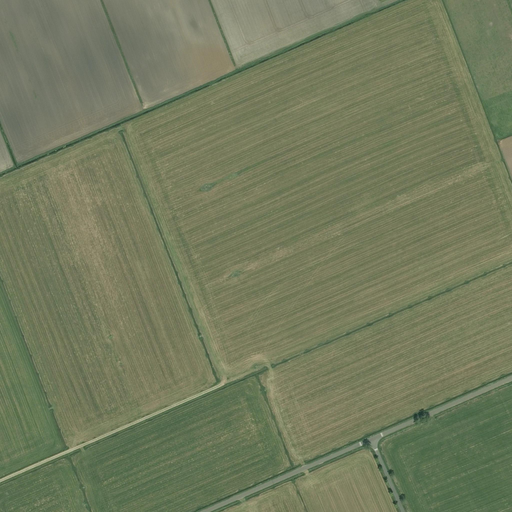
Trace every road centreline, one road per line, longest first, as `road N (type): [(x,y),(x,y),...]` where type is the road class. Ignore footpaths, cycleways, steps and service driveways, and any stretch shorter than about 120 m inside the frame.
road 1 (unclassified): [(205,511),(373,438)]
road 2 (unclassified): [(373,438),(511,378)]
